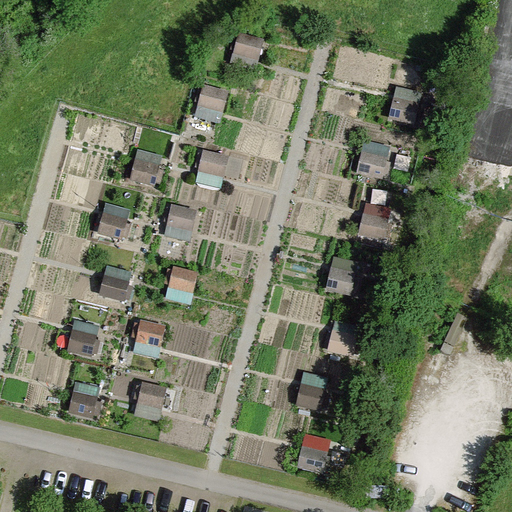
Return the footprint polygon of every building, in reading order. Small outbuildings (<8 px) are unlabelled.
[(263,38),(239,33),(239,35),(235,50),(234,54),(258,59),(263,38)] [(233,34),(230,49),(235,50),(239,35),(233,34)] [(258,59),(234,54),(232,64),(255,70),(258,59)] [(226,91),(203,86),(202,88),(199,103),(198,107),(221,112),(226,91)] [(197,87),(194,102),(199,103),(202,88),(197,87)] [(394,99),(419,104),(421,95),(397,89),(394,99)] [(394,99),(390,118),(414,124),(415,121),(418,107),(419,104),(394,99)] [(221,112),(198,107),(195,117),(219,123),(221,112)] [(362,152),(386,158),(388,149),(364,143),(362,152)] [(135,160),(158,167),(161,157),(137,151),(135,160)] [(227,156),(204,151),(203,153),(200,168),(199,172),(222,177),(227,156)] [(198,152),(194,167),(200,168),(203,153),(198,152)] [(362,152),(357,172),(382,178),(382,175),(385,161),(386,158),(362,152)] [(135,160),(129,180),(153,186),(154,184),(158,170),(158,167),(135,160)] [(467,205),(477,175),(451,166),(441,197),(450,200),(467,205)] [(222,177),(199,172),(196,182),(219,188),(222,177)] [(364,214),(388,219),(390,210),(366,204),(364,214)] [(102,214),(126,221),(128,211),(104,205),(102,214)] [(196,210),(172,205),(172,207),(168,222),(167,226),(191,231),(196,210)] [(167,206),(163,221),(168,222),(172,207),(167,206)] [(102,214),(96,234),(120,240),(121,238),(125,224),(126,221),(102,214)] [(364,214),(359,234),(383,239),(384,237),(387,223),(388,219),(364,214)] [(462,220),(447,216),(441,235),(456,240),(462,220)] [(191,231),(167,226),(165,237),(188,242),(191,231)] [(331,269),(355,274),(357,265),(333,259),(331,269)] [(104,277),(128,283),(131,274),(107,267),(104,277)] [(196,274),(173,268),(172,271),(169,285),(168,289),(191,294),(196,274)] [(167,269),(164,284),(169,285),(172,271),(167,269)] [(331,269),(326,289),(350,294),(351,291),(354,277),(355,274),(331,269)] [(104,277),(99,296),(123,303),(124,300),(127,286),(128,283),(104,277)] [(191,294),(168,289),(165,300),(189,305),(191,294)] [(71,331),(95,337),(98,328),(74,321),(71,331)] [(163,327),(140,322),(139,325),(136,339),(135,343),(158,349),(163,327)] [(134,323),(130,338),(136,339),(139,325),(134,323)] [(333,332),(357,338),(359,328),(335,323),(333,332)] [(71,331),(66,351),(90,357),(91,354),(94,340),(95,337),(71,331)] [(333,332),(328,352),(352,357),(353,355),(356,341),(357,338),(333,332)] [(158,349),(135,343),(132,354),(155,359),(158,349)] [(301,385),(325,391),(328,380),(304,374),(301,385)] [(73,393),(97,399),(99,390),(75,383),(73,393)] [(164,390),(140,384),(140,387),(136,402),(135,405),(159,411),(164,390)] [(135,385),(131,400),(136,402),(140,387),(135,385)] [(301,385),(296,405),(320,411),(321,408),(324,394),(325,391),(301,385)] [(73,393),(67,413),(91,419),(92,416),(96,402),(97,399),(73,393)] [(159,411),(135,405),(133,416),(156,421),(159,411)] [(303,448),(327,454),(330,443),(306,437),(303,448)] [(303,448),(298,468),(322,474),(323,471),(326,457),(327,454),(303,448)]
